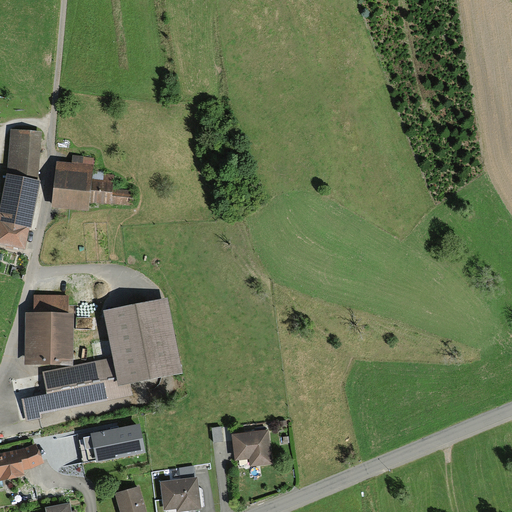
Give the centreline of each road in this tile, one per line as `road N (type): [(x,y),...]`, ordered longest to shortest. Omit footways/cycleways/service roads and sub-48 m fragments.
road 1 (residential): [(511,412),(265,511)]
road 2 (track): [(148,297),(115,272),(33,272)]
